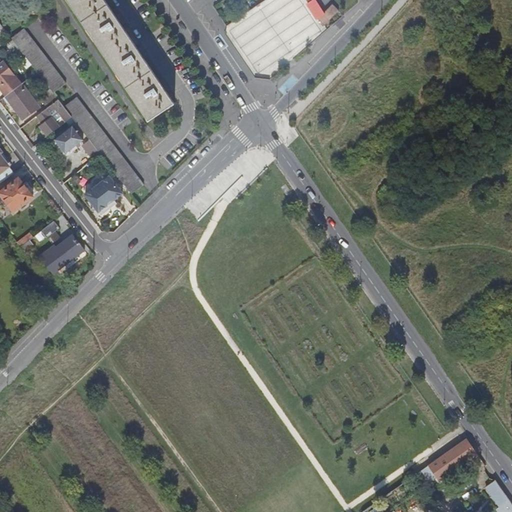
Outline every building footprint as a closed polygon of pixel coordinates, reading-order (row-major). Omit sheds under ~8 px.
[(65,0),(148,122),(173,104),(165,92),(168,89),(163,81),(159,84),(143,59),(146,56),(141,49),(137,51),(121,27),(125,24),(119,16),(116,18),(103,0),(65,0)] [(312,0),(308,3),(306,4),(316,20),(318,19),(325,14),(315,0),(312,0)] [(325,14),(318,19),(324,25),(338,10),(332,4),(325,11),(326,12),(325,14)] [(264,52),(270,61),(294,46),(280,24),(279,25),(273,15),(259,23),(265,34),(258,38),(266,51),(264,52)] [(53,94),(65,85),(23,30),(11,39),(14,44),(18,49),(23,55),(36,73),(50,91),(53,94)] [(14,53),(16,51),(18,49),(14,44),(8,48),(13,54),(14,53)] [(14,53),(18,59),(23,55),(18,49),(14,53)] [(0,63),(0,90),(1,91),(5,97),(21,85),(16,79),(14,76),(2,61),(1,63),(0,63)] [(22,120),(39,107),(33,100),(37,97),(26,84),(23,87),(21,85),(4,98),(8,102),(22,120)] [(48,107),(57,101),(58,101),(53,94),(50,91),(45,95),(48,98),(44,102),(48,107)] [(131,196),(143,186),(75,98),(63,108),(71,118),(74,122),(91,143),(100,156),(131,196)] [(48,120),(55,115),(63,124),(65,123),(71,118),(57,101),(48,107),(36,116),(40,121),(42,120),(44,123),(38,128),(46,137),(56,130),(48,120)] [(68,126),(74,122),(71,118),(65,123),(68,126)] [(82,141),(72,127),(54,141),(64,155),(82,141)] [(95,160),(100,156),(91,143),(85,148),(95,160)] [(0,173),(11,165),(0,151),(0,173)] [(122,195),(109,177),(84,196),(98,213),(122,195)] [(0,195),(13,212),(32,197),(18,179),(0,193),(0,195)] [(46,239),(58,229),(53,222),(41,232),(46,239)] [(20,248),(34,237),(30,233),(17,244),(20,248)] [(67,265),(84,251),(72,236),(56,249),(54,247),(53,248),(67,265)] [(54,275),(65,266),(67,265),(53,248),(41,257),(54,275)] [(70,269),(87,256),(84,251),(67,265),(65,266),(68,270),(70,269)] [(467,440),(417,475),(424,486),(436,478),(439,481),(477,455),(467,440)] [(511,511),(511,505),(495,481),(486,487),(500,507),(497,509),(498,511),(511,511)]
